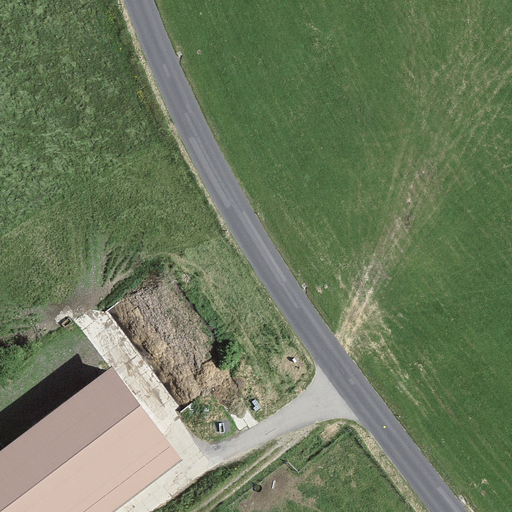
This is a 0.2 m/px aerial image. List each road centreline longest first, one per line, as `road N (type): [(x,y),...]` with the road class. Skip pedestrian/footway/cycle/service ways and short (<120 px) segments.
road 1 (secondary): [(450,511),(263,259),(200,145),(138,0)]
road 2 (track): [(352,382),(203,463),(137,511)]
road 3 (track): [(194,511),(282,445),(296,418)]
